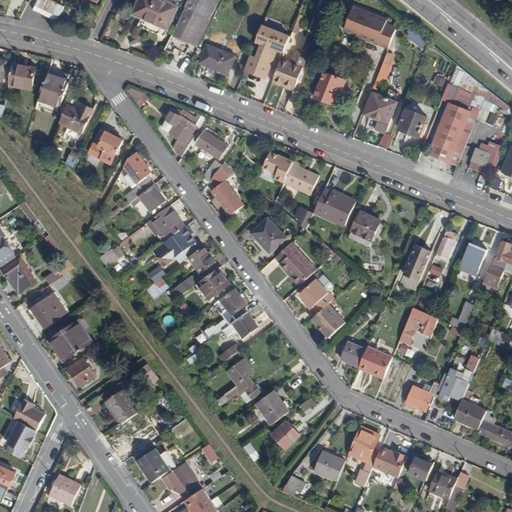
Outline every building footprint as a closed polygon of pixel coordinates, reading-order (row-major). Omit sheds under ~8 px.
[(57,21),(65,6),(51,0),(38,0),(34,9),(57,21)] [(162,0),(139,0),(133,14),(168,30),(178,7),(162,0)] [(210,19),(219,0),(189,0),(173,35),(192,44),(205,17),(210,19)] [(387,21),(354,8),(345,31),(389,49),(397,29),(386,25),(387,21)] [(189,48),(197,52),(213,20),(210,19),(205,17),(192,44),(189,48)] [(262,44),(251,73),(266,79),(277,50),(284,35),(262,26),(256,42),(262,44)] [(412,29),(406,38),(422,49),(428,41),(412,29)] [(192,44),(173,35),(168,45),(186,55),(192,44)] [(284,35),(277,50),(284,53),(291,37),(284,35)] [(288,46),(296,50),(301,38),(293,35),(288,46)] [(208,44),(200,63),(229,75),(236,56),(208,44)] [(395,55),(388,53),(384,63),(391,66),(395,55)] [(282,58),(273,81),(295,89),(304,67),(282,58)] [(19,87),(33,90),(37,68),(14,63),(9,91),(18,93),(19,87)] [(391,66),(384,63),(377,82),(382,84),(385,85),(392,66),(391,66)] [(465,71),(457,65),(449,84),(458,88),(465,71)] [(465,71),(458,88),(472,94),(466,110),(450,103),(430,154),(451,163),(455,151),(471,113),(478,116),(488,90),(465,71)] [(325,72),(315,97),(332,104),(335,97),(340,99),(347,81),(325,72)] [(38,105),(59,112),(70,81),(49,73),(38,105)] [(445,81),(437,78),(435,83),(442,86),(445,81)] [(295,89),(273,81),(272,84),(294,92),(295,89)] [(377,82),(374,89),(379,92),(382,84),(377,82)] [(127,94),(139,110),(150,96),(132,88),(127,94)] [(373,92),(364,114),(381,121),(382,116),(391,119),(398,102),(373,92)] [(61,123),(82,134),(94,110),(83,105),(80,111),(68,105),(61,123)] [(407,109),(399,129),(420,138),(425,124),(428,117),(407,109)] [(174,148),(183,157),(200,127),(193,123),(195,119),(189,115),(187,119),(172,112),(162,127),(179,138),(174,148)] [(382,116),(381,121),(389,124),(391,119),(382,116)] [(89,153),(112,165),(123,142),(100,130),(89,153)] [(214,156),(219,159),(228,145),(206,130),(197,144),(202,148),(201,150),(206,153),(205,154),(212,158),(214,156)] [(511,147),(502,171),(511,175),(511,147)] [(477,149),(472,161),(486,166),(490,154),(477,149)] [(65,165),(73,171),(81,154),(72,150),(65,165)] [(462,154),(455,151),(451,163),(457,166),(462,154)] [(275,178),(285,182),(294,162),(271,152),(264,167),(278,173),(275,178)] [(155,185),(156,184),(150,175),(153,173),(139,155),(131,161),(130,159),(125,168),(129,173),(127,175),(134,185),(137,183),(138,185),(136,187),(125,196),(131,203),(155,185)] [(285,183),(311,195),(320,175),(301,167),(302,164),(295,160),(294,162),(285,182),(285,183)] [(199,168),(205,172),(210,166),(204,161),(199,168)] [(210,182),(211,181),(222,166),(223,165),(217,161),(204,178),(210,182)] [(245,205),(226,181),(230,177),(222,166),(211,181),(216,188),(213,191),(232,215),(245,205)] [(142,200),(152,213),(167,200),(155,185),(131,203),(134,206),(142,200)] [(315,212),(345,226),(357,201),(334,191),(333,193),(325,189),(315,212)] [(34,223),(39,220),(26,202),(21,205),(34,223)] [(167,240),(186,226),(171,205),(146,224),(155,237),(161,233),(167,240)] [(301,224),(307,229),(314,214),(301,206),(295,215),(303,222),(301,224)] [(350,238),(369,247),(381,221),(362,212),(350,238)] [(252,233),(271,254),(288,238),(269,218),(252,233)] [(0,265),(2,268),(17,258),(1,234),(3,232),(0,227),(0,265)] [(436,257),(445,261),(452,246),(453,246),(456,240),(459,241),(461,236),(448,231),(436,257)] [(57,252),(61,249),(50,235),(46,237),(57,252)] [(167,244),(172,249),(181,243),(177,237),(167,244)] [(498,278),(500,279),(504,273),(509,275),(511,268),(511,254),(509,253),(511,246),(511,244),(502,240),(483,284),(493,288),(498,278)] [(301,285),(317,271),(292,243),(278,256),(283,261),(281,263),(288,271),(290,269),(294,273),(292,275),(301,285)] [(470,268),(478,272),(488,251),(470,243),(463,261),(471,265),(470,268)] [(108,251),(115,260),(123,255),(116,245),(108,251)] [(404,275),(421,282),(433,252),(417,245),(404,275)] [(201,273),(216,262),(205,246),(189,257),(201,273)] [(107,266),(115,260),(108,251),(100,257),(107,266)] [(19,293),(37,281),(22,257),(3,270),(19,293)] [(429,272),(440,277),(444,269),(433,264),(429,272)] [(161,277),(165,274),(159,265),(148,274),(155,283),(146,290),(154,299),(169,287),(161,277)] [(210,300),(232,285),(219,268),(198,284),(210,300)] [(51,284),(53,283),(62,277),(57,270),(46,277),(51,284)] [(58,290),(68,283),(63,276),(62,277),(53,283),(58,290)] [(179,297),(198,284),(192,276),(174,290),(179,297)] [(320,312),(329,304),(335,299),(318,279),(301,294),(306,300),(313,308),(315,306),(320,312)] [(392,295),(399,298),(403,290),(396,287),(392,295)] [(228,309),(233,315),(248,304),(236,288),(217,302),(224,311),(228,309)] [(45,328),(67,313),(62,305),(60,307),(52,295),(32,309),(45,328)] [(432,315),(436,304),(423,298),(418,308),(425,311),(425,312),(432,315)] [(316,315),(320,312),(315,306),(313,308),(306,300),(304,302),(316,315)] [(451,325),(464,330),(474,305),(467,302),(459,321),(454,318),(451,325)] [(329,339),(347,323),(329,304),(320,312),(316,315),(312,320),(329,339)] [(416,330),(431,337),(438,319),(413,308),(400,341),(406,343),(410,334),(413,336),(416,330)] [(240,333),(244,339),(260,328),(248,312),(230,325),(223,329),(228,335),(236,330),(238,334),(240,333)] [(209,340),(223,329),(230,325),(225,319),(216,326),(215,324),(203,333),(209,340)] [(471,333),(489,341),(494,328),(476,321),(471,333)] [(51,340),(65,361),(92,343),(78,322),(51,340)] [(458,336),(461,331),(453,327),(451,333),(458,336)] [(480,360),(484,361),(492,342),(489,341),(480,360)] [(220,356),(225,362),(242,349),(237,343),(220,356)] [(341,358),(360,366),(367,351),(348,343),(346,347),(344,346),(341,352),(343,353),(341,358)] [(396,351),(411,356),(414,349),(399,343),(396,351)] [(4,368),(11,363),(0,346),(0,380),(9,375),(4,368)] [(371,371),(385,377),(393,358),(368,347),(367,351),(360,368),(370,372),(371,371)] [(192,365),(200,357),(196,352),(187,360),(192,365)] [(502,365),(499,363),(502,356),(492,352),(487,364),(499,370),(502,365)] [(471,371),(475,373),(480,360),(472,356),(468,364),(466,363),(464,368),(471,371)] [(81,386),(97,376),(85,358),(69,369),(81,386)] [(250,377),(246,372),(251,368),(245,359),(228,371),(238,386),(250,377)] [(150,388),(161,381),(148,364),(137,371),(150,388)] [(250,377),(255,373),(251,368),(246,372),(250,377)] [(463,401),(467,390),(475,373),(471,371),(468,376),(451,369),(448,376),(441,392),(463,401)] [(438,391),(441,392),(448,376),(445,374),(440,386),(438,391)] [(252,400),(262,392),(257,385),(250,377),(238,386),(218,401),(222,405),(239,394),(240,396),(241,396),(246,392),(252,400)] [(408,403),(426,412),(433,396),(435,397),(438,391),(440,386),(435,383),(430,394),(415,387),(408,403)] [(121,425),(140,412),(124,389),(106,402),(121,425)] [(272,425),(291,411),(275,390),(256,404),(272,425)] [(488,411),(477,406),(480,400),(472,396),(473,393),(467,390),(463,401),(455,419),(479,430),(484,420),(488,411)] [(247,403),(252,400),(246,392),(241,396),(247,403)] [(21,422),(39,431),(47,415),(34,408),(36,405),(26,400),(16,419),(21,422)] [(486,421),(493,424),(495,420),(489,417),(491,412),(488,411),(484,420),(486,421)] [(170,422),(178,439),(190,433),(182,417),(170,422)] [(147,433),(150,431),(144,422),(142,423),(139,418),(133,422),(149,445),(153,442),(147,433)] [(287,450),(302,435),(287,421),(273,435),(287,450)] [(507,445),(511,433),(511,432),(493,424),(486,421),(480,434),(507,445)] [(36,438),(35,438),(39,431),(21,422),(9,444),(10,445),(7,452),(22,460),(25,453),(26,454),(30,447),(31,448),(36,438)] [(379,456),(374,453),(381,435),(361,426),(349,454),(368,463),(364,471),(362,470),(356,483),(365,487),(379,456)] [(250,442),(243,447),(253,462),(260,457),(250,442)] [(210,454),(214,451),(209,445),(205,448),(210,454)] [(384,467),(400,474),(409,455),(393,448),(384,467)] [(152,483),(177,466),(167,451),(160,455),(156,449),(138,461),(152,483)] [(215,461),(219,458),(214,451),(210,454),(215,461)] [(315,471),(338,482),(346,461),(324,451),(315,471)] [(194,487),(188,479),(182,470),(191,464),(193,466),(202,460),(197,453),(179,465),(180,467),(169,475),(176,486),(182,495),(194,487)] [(210,464),(215,461),(210,454),(205,458),(210,464)] [(407,473),(427,481),(434,465),(418,458),(414,465),(411,464),(407,473)] [(0,484),(10,489),(17,473),(0,465),(0,484)] [(218,470),(209,475),(213,481),(222,476),(218,470)] [(450,500),(456,485),(458,480),(439,472),(431,491),(450,500)] [(461,488),(464,489),(469,476),(462,473),(458,480),(456,485),(461,488)] [(51,495),(72,506),(83,486),(61,475),(58,480),(55,478),(52,484),(56,486),(51,495)] [(172,488),(176,486),(169,475),(165,478),(172,488)] [(303,494),(308,484),(293,476),(287,486),(303,494)] [(216,507),(230,497),(220,484),(213,488),(216,491),(208,497),(209,498),(206,501),(209,506),(213,504),(216,507)] [(446,509),(451,511),(461,488),(456,485),(450,500),(446,509)] [(179,511),(201,511),(193,500),(179,511)]
